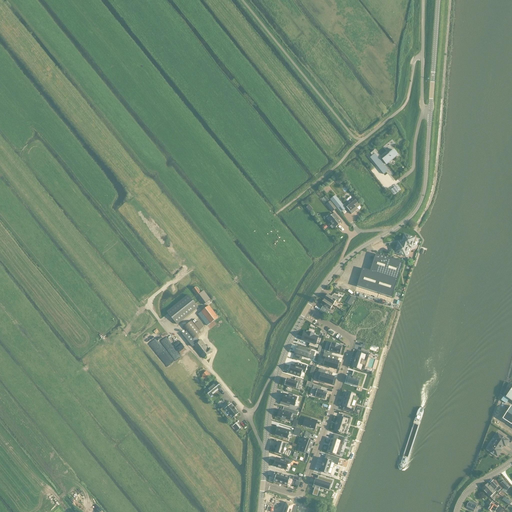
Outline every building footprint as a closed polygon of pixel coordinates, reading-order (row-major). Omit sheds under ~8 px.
[(386,165),(388,164),(398,155),(394,150),(393,150),(389,154),(382,159),(375,150),(370,154),(372,156),(370,158),(383,174),(384,174),(388,170),(384,165),(385,164),(386,165)] [(335,196),(330,199),(333,202),(341,212),(345,209),(348,212),(349,211),(352,214),(358,209),(357,208),(359,206),(353,198),(346,203),(343,206),(337,199),(335,196)] [(327,205),(332,212),(336,209),(330,202),(327,205)] [(331,217),(328,219),(332,224),(330,226),(332,229),(335,227),(335,228),(341,222),(334,214),(331,216),(330,216),(331,217)] [(416,247),(419,240),(404,235),(401,244),(399,243),(395,253),(408,257),(410,250),(416,247)] [(357,286),(392,298),(403,263),(376,254),(370,271),(363,269),(357,286)] [(328,294),(324,299),(333,305),(336,300),(338,301),(340,299),(335,296),(333,298),(328,294)] [(167,312),(177,324),(198,308),(188,295),(167,312)] [(323,306),(320,311),(328,317),(332,311),(330,310),(333,305),(324,299),(321,305),(323,306)] [(209,306),(198,314),(207,326),(218,318),(209,306)] [(194,323),(200,330),(203,327),(199,322),(194,323)] [(185,330),(193,339),(196,337),(201,333),(193,323),(185,330)] [(304,332),(302,340),(310,342),(309,346),(317,348),(319,345),(316,344),(318,337),(314,335),(314,334),(307,332),(307,333),(304,332)] [(204,359),(212,352),(210,348),(208,350),(201,340),(199,341),(196,344),(194,345),(204,359)] [(325,349),(324,353),(331,355),(332,352),(340,355),(342,347),(342,346),(340,345),(333,343),(333,344),(329,343),(327,350),(325,349)] [(297,354),(295,359),(299,361),(301,355),(312,359),(315,352),(298,346),(297,350),(296,353),(297,354)] [(355,363),(353,367),(360,369),(361,365),(365,366),(368,357),(375,359),(377,356),(369,353),(361,351),(360,354),(358,354),(356,360),(355,360),(354,363),(355,363)] [(327,354),(324,366),(336,370),(339,362),(335,361),(336,357),(327,354)] [(291,364),(288,373),(300,377),(302,372),(305,372),(305,373),(307,366),(297,363),(295,366),(291,365),(291,364)] [(318,373),(316,380),(319,381),(332,385),(334,377),(329,376),(330,372),(319,369),(318,373)] [(203,376),(201,378),(203,380),(205,379),(207,382),(212,378),(207,371),(202,375),(203,376)] [(349,377),(348,383),(357,386),(359,383),(363,384),(365,375),(355,372),(353,378),(349,377)] [(286,379),(284,385),(298,390),(301,380),(295,378),(294,381),(286,379)] [(216,381),(205,391),(210,397),(221,388),(216,381)] [(314,385),(312,389),(315,390),(313,396),(315,396),(315,397),(315,396),(325,400),(328,392),(327,392),(320,390),(321,387),(314,385)] [(344,406),(342,410),(353,413),(355,406),(352,405),(353,400),(356,401),(358,396),(347,393),(345,398),(344,398),(344,400),(345,400),(343,406),(344,406)] [(283,402),(290,404),(294,406),(297,396),(293,394),(292,396),(285,394),(284,397),(283,398),(285,399),(283,402)] [(311,400),(307,412),(320,416),(322,410),(316,408),(317,402),(311,400)] [(231,417),(232,419),(238,413),(231,404),(229,406),(227,405),(223,408),(228,414),(227,414),(230,418),(231,417)] [(502,419),(511,425),(511,406),(502,419)] [(280,410),(278,417),(289,421),(292,414),(297,416),(298,412),(288,408),(287,412),(283,411),(280,410)] [(336,426),(335,431),(343,433),(345,426),(348,427),(351,417),(342,414),(341,418),(339,417),(338,422),(337,422),(335,426),(336,426)] [(305,417),(303,425),(315,429),(317,421),(305,417)] [(278,427),(276,435),(287,439),(289,431),(278,427)] [(305,439),(300,451),(309,454),(311,448),(312,446),(313,442),(308,440),(310,433),(306,432),(303,438),(305,439)] [(493,445),(491,445),(488,450),(490,452),(491,453),(493,455),(495,455),(497,456),(501,451),(499,450),(503,445),(505,446),(509,441),(498,433),(494,439),(496,440),(493,445)] [(329,447),(328,452),(335,454),(337,449),(341,450),(345,438),(334,435),(333,440),(332,439),(330,444),(329,444),(328,447),(329,447)] [(278,441),(275,453),(287,456),(290,443),(286,441),(285,443),(278,441)] [(325,454),(320,471),(329,474),(333,463),(337,465),(339,458),(325,454)] [(276,458),(274,466),(286,470),(288,463),(290,464),(291,460),(285,459),(285,460),(276,458)] [(275,472),(273,477),(275,477),(274,482),(287,486),(290,477),(275,472)] [(315,486),(312,495),(317,496),(320,487),(327,489),(328,485),(331,486),(332,484),(333,481),(318,476),(317,480),(316,479),(314,485),(315,486)] [(499,494),(502,491),(498,487),(498,486),(493,480),(490,484),(499,494)] [(500,481),(499,482),(505,488),(507,490),(510,487),(503,480),(501,482),(500,481)] [(482,489),(484,491),(490,497),(496,492),(488,483),(482,489)] [(477,505),(473,502),(469,501),(466,507),(474,511),(477,505)] [(495,511),(497,507),(498,508),(499,507),(498,506),(492,502),(490,506),(488,510),(491,511),(492,511),(494,511),(495,510),(495,511)] [(295,511),(297,507),(298,508),(298,507),(293,505),(286,503),(283,511),(295,511)]
